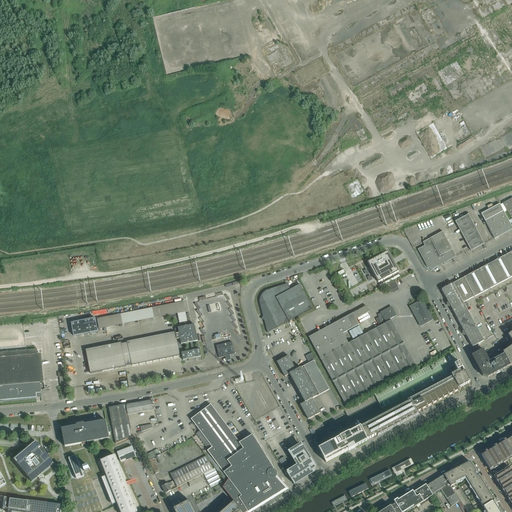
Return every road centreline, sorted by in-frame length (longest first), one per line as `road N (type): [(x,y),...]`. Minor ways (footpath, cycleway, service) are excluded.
road 1 (track): [(0,286),(170,262),(299,226),(310,232)]
road 2 (unclassified): [(256,342),(248,296),(262,280),(397,240),(428,285)]
road 3 (unclassified): [(51,407),(262,362)]
road 4 (secondary): [(326,475),(483,390)]
road 5 (unclassified): [(326,475),(262,362)]
road 6 (residential): [(472,455),(358,511)]
